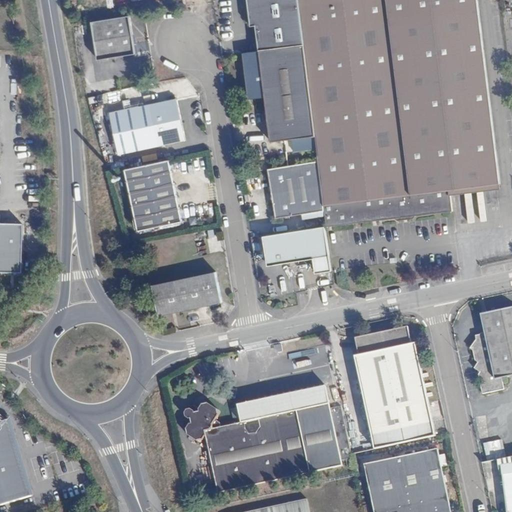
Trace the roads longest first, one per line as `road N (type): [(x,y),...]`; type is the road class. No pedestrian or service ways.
road 1 (unclassified): [(254,336),(212,85),(184,40)]
road 2 (unclassified): [(429,296),(479,511)]
road 3 (tertiary): [(49,0),(73,202)]
road 4 (unclassified): [(254,336),(429,296)]
road 5 (tertiary): [(119,321),(88,273),(73,202)]
road 6 (unknown): [(0,209),(9,183),(0,85)]
road 7 (tertiary): [(73,202),(57,326)]
road 8 (tertiary): [(73,410),(100,435),(141,511)]
